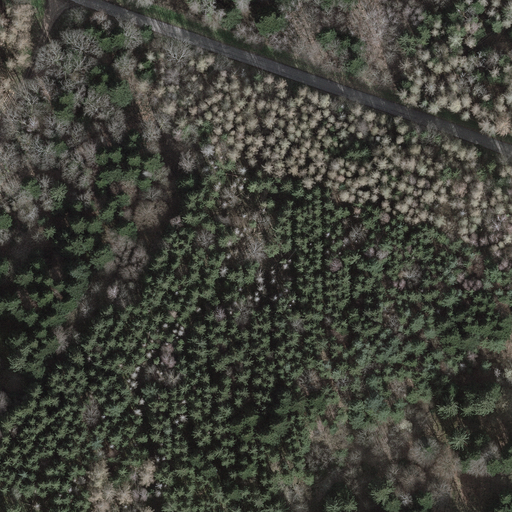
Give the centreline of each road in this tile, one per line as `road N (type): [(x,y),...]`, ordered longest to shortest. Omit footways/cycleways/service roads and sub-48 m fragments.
road 1 (unclassified): [(511,150),(84,0)]
road 2 (track): [(60,0),(0,130)]
